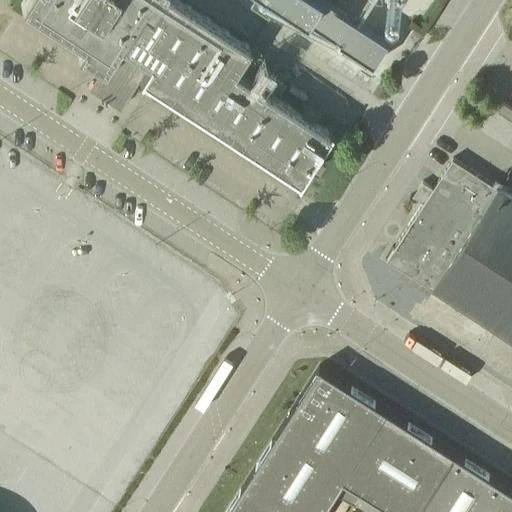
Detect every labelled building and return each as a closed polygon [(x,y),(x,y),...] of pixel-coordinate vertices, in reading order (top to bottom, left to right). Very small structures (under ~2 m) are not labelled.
[(24,0),(21,6),(82,45),(77,53),(101,69),(103,70),(104,70),(117,79),(114,84),(122,90),(125,91),(132,80),(131,79),(134,73),(140,77),(296,179),(297,180),(310,161),(315,164),(322,152),(317,149),(330,129),(329,128),(328,129),(234,68),(250,44),(249,43),(248,44),(180,0),(24,0)] [(278,0),(374,62),(389,40),(328,0),(278,0)] [(499,110),(510,117),(511,114),(511,106),(504,102),(499,110)] [(511,195),(453,157),(388,258),(511,339),(511,195)] [(511,511),(511,486),(320,364),(255,466),(225,511),(322,511),(323,510),(337,489),(357,501),(364,489),(399,511),(511,511)]
